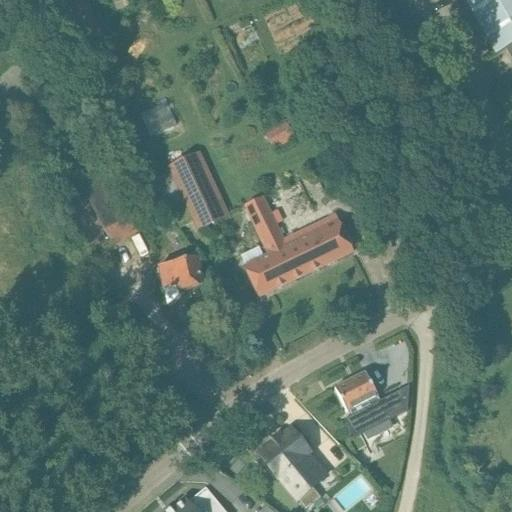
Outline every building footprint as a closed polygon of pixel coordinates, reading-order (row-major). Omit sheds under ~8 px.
[(511,0),(465,0),(464,1),(495,56),(506,50),(511,46),(511,0)] [(63,11),(85,54),(103,45),(81,2),(63,11)] [(294,137),(284,121),(264,133),(273,150),(294,137)] [(135,217),(127,201),(136,196),(121,167),(102,177),(87,149),(72,157),(79,171),(74,174),(112,245),(136,233),(129,220),(135,217)] [(197,155),(170,168),(172,173),(194,222),(198,231),(225,218),(197,155)] [(269,257),(264,259),(259,248),(241,257),(246,268),(244,269),(259,299),(353,253),(335,217),(283,242),(262,199),(245,208),(269,257)] [(159,268),(160,271),(164,291),(177,288),(178,292),(203,287),(199,267),(197,260),(159,268)] [(409,387),(408,388),(407,393),(398,393),(380,402),(365,374),(334,390),(347,414),(349,413),(351,417),(345,421),(355,440),(360,437),(387,423),(387,429),(406,430),(409,387)] [(298,439),(291,431),(261,456),(280,481),(280,480),(298,503),(328,479),(310,457),(311,456),(297,440),(298,439)] [(355,440),(349,443),(355,454),(366,449),(360,437),(355,440)] [(222,511),(206,491),(187,506),(185,503),(172,511),(171,511),(170,510),(167,511),(222,511)]
